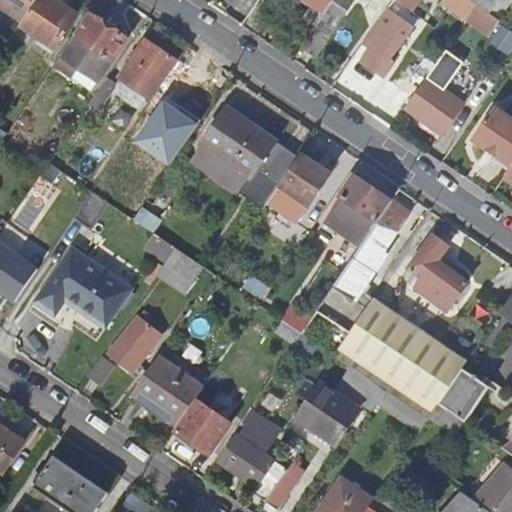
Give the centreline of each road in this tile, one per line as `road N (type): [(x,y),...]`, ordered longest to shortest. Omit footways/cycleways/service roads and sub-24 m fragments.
road 1 (unclassified): [(161,0),(511,239)]
road 2 (residential): [(0,369),(209,511)]
